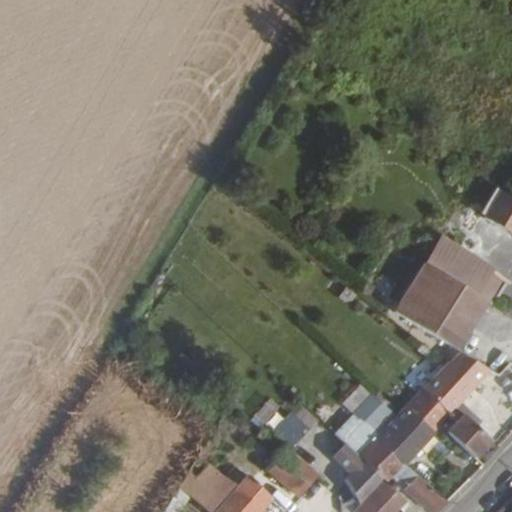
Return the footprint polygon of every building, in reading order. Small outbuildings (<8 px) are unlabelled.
[(305,69),(294,64),(286,77),(296,83),(305,69)] [(511,195),(506,192),(503,190),(485,215),(511,234),(511,195)] [(495,269),(446,237),(428,264),(488,300),(495,305),(509,284),(492,273),(495,269)] [(459,347),(488,300),(428,264),(398,309),(459,347)] [(458,421),(448,432),(473,457),(490,438),(479,428),(483,422),(460,402),(482,376),(492,384),(497,379),(504,383),(511,373),(511,361),(501,373),(464,351),(452,363),(438,378),(435,374),(424,388),(450,413),(458,421)] [(406,405),(432,432),(450,413),(424,388),(406,405)] [(389,425),(397,415),(373,392),(335,430),(345,440),(373,410),(389,425)] [(270,411),(262,427),(301,445),(316,412),(295,402),(287,419),(270,411)] [(397,415),(389,425),(380,433),(406,462),(424,442),(432,432),(406,405),(397,415)] [(511,406),(503,418),(511,425),(511,406)] [(363,458),(382,477),(390,469),(404,483),(403,484),(431,511),(436,511),(447,502),(406,462),(380,433),(380,432),(359,454),(363,458)] [(482,465),(473,457),(448,432),(431,450),(466,483),(482,465)] [(317,475),(314,472),(285,448),(268,469),(300,495),(317,475)] [(351,511),(393,511),(405,499),(382,477),(363,458),(344,478),(357,504),(351,511)] [(234,468),(223,481),(197,459),(178,487),(207,511),(257,511),(269,497),(234,468)]
